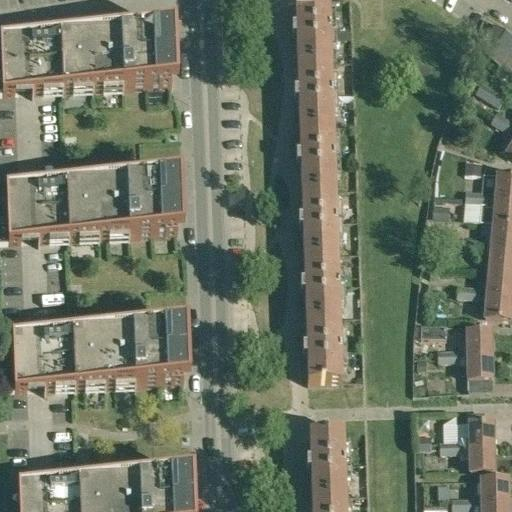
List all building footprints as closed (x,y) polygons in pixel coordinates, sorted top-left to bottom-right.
[(331,67),(330,44),(350,43),(350,35),(330,36),(328,3),(294,4),(295,32),(291,32),(292,43),(295,42),(296,68),(331,67)] [(511,72),(511,39),(493,28),(476,56),(497,68),(510,76),(511,72)] [(31,41),(26,41),(12,42),(0,42),(0,50),(1,73),(0,72),(0,98),(2,99),(15,99),(32,98),(32,102),(32,98),(42,98),(62,97),(62,101),(62,97),(72,96),(92,96),(92,100),(92,96),(102,95),(122,94),(122,99),(122,94),(171,92),(178,92),(175,35),(169,35),(168,35),(119,37),(107,38),(104,38),(92,39),(89,39),(77,39),(74,39),(68,40),(62,40),(59,40),(59,41),(51,41),(51,40),(50,40),(50,34),(51,34),(51,33),(47,33),(47,34),(31,34),(31,41)] [(299,132),(333,131),(331,67),(296,68),(297,95),(293,96),(294,107),(298,106),(299,132)] [(500,133),(506,123),(496,117),(490,127),(500,133)] [(511,134),(511,126),(506,123),(500,133),(509,139),(511,134)] [(333,131),(299,132),(299,159),(296,160),(296,170),(300,170),(301,196),(335,195),(333,131)] [(464,178),(482,179),(483,168),(465,167),(464,178)] [(511,180),(498,179),(498,181),(497,196),(491,195),(491,198),(478,197),(477,209),(487,210),(488,203),(511,205),(511,180)] [(0,221),(0,247),(1,248),(8,248),(21,247),(38,247),(38,251),(38,247),(48,246),(68,246),(68,250),(68,245),(78,245),(98,244),(98,248),(98,244),(108,244),(128,243),(128,247),(128,243),(176,241),(177,241),(184,241),(181,184),(175,184),(174,184),(125,186),(113,187),(110,187),(98,187),(95,187),(83,188),(80,188),(74,188),(68,188),(65,189),(57,190),(57,189),(56,189),(56,183),(57,183),(57,182),(53,182),(42,183),(37,183),(37,190),(32,190),(18,190),(6,191),(6,193),(7,221),(0,221)] [(303,261),(337,261),(335,195),(301,196),(302,223),(298,223),(298,234),(302,234),(303,261)] [(464,209),(477,209),(478,197),(465,195),(464,203),(438,201),(437,206),(464,208),(464,209)] [(511,229),(511,205),(488,203),(487,210),(487,211),(495,212),(494,228),(511,229)] [(433,210),(432,224),(448,225),(449,212),(433,210)] [(511,253),(511,229),(494,228),(491,252),(511,253)] [(460,256),(471,256),(472,244),(461,243),(460,256)] [(483,245),(472,244),(471,256),(483,257),(483,245)] [(511,277),(511,253),(491,252),(489,276),(511,277)] [(305,326),(339,325),(337,261),(303,261),(304,287),(300,287),(301,298),(304,298),(305,326)] [(511,277),(489,276),(487,299),(511,301),(511,277)] [(456,303),(467,304),(468,292),(457,291),(456,303)] [(480,292),(468,292),(467,304),(479,304),(480,292)] [(511,326),(511,320),(511,301),(487,299),(485,323),(511,326)] [(341,389),(339,325),(305,326),(306,351),(302,351),(303,363),(306,363),(307,390),(341,389)] [(74,394),(84,394),(104,393),(104,397),(104,393),(114,392),(134,392),(134,396),(134,392),(182,390),(183,390),(190,390),(187,333),(181,333),(180,333),(131,335),(119,335),(116,335),(104,336),(101,336),(89,337),(86,337),(80,337),(74,337),(71,337),(71,338),(63,339),(63,338),(62,338),(62,332),(63,332),(63,330),(59,331),(48,332),(43,332),(43,338),(39,339),(38,339),(32,339),(24,339),(12,340),(12,342),(13,370),(5,370),(4,370),(1,370),(0,370),(1,397),(7,397),(14,396),(14,397),(27,396),(35,396),(44,395),(44,400),(44,399),(44,395),(54,395),(74,394),(74,398),(74,394)] [(420,331),(420,344),(446,344),(446,331),(420,331)] [(467,337),(467,361),(491,360),(491,336),(467,337)] [(437,368),(448,367),(448,355),(436,356),(437,368)] [(459,355),(453,355),(448,355),(448,367),(460,367),(459,355)] [(492,385),(491,360),(467,361),(468,385),(492,385)] [(417,365),(417,378),(425,378),(425,365),(417,365)] [(493,428),(484,428),(484,418),(456,419),(457,448),(430,448),(430,441),(416,441),(416,454),(438,453),(470,453),(494,452),(493,428)] [(310,476),(311,502),(345,502),(343,437),(309,439),(310,465),(306,465),(306,476),(310,476)] [(459,462),(470,462),(470,477),(494,476),(494,452),(470,453),(438,453),(438,459),(459,459),(459,462)] [(194,511),(193,481),(187,482),(186,482),(137,483),(125,484),(123,484),(110,485),(107,485),(95,485),(92,485),(86,486),(80,486),(77,486),(78,487),(69,487),(69,486),(68,486),(68,480),(69,480),(69,479),(66,479),(66,480),(54,480),(49,480),(50,487),(45,487),(44,487),(39,488),(30,488),(18,488),(18,491),(18,511),(194,511)] [(473,503),(461,504),(461,511),(473,511),(473,509),(509,509),(508,484),(481,485),(482,499),(473,500),(473,503)] [(345,511),(345,502),(311,502),(311,511),(345,511)]
